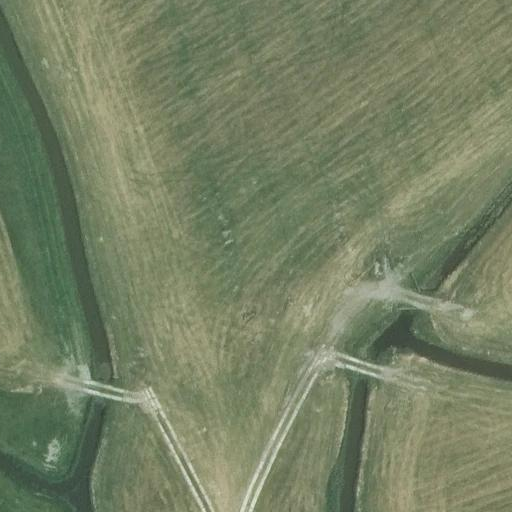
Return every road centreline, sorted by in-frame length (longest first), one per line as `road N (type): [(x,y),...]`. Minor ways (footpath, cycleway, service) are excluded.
road 1 (track): [(246,511),(259,468),(318,359),(383,376)]
road 2 (track): [(207,511),(154,402),(66,385)]
